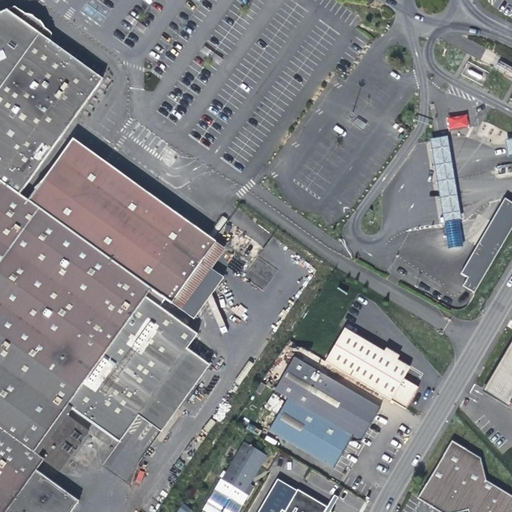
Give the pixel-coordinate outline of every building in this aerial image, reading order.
[(51,34),(44,29),(42,26),(40,23),(35,19),(32,17),(28,16),(25,15),(14,7),(6,11),(14,17),(13,34),(30,46),(46,39),(51,34)] [(6,11),(0,13),(0,511),(71,511),(78,502),(36,471),(43,461),(59,472),(88,432),(66,416),(72,409),(119,443),(141,413),(187,349),(197,335),(159,308),(148,299),(153,292),(165,300),(171,304),(215,243),(72,140),(43,180),(34,189),(35,190),(27,201),(19,195),(102,80),(46,39),(30,46),(13,34),(14,17),(6,11)] [(449,130),(469,126),(466,114),(446,118),(449,130)] [(449,258),(466,255),(454,181),(447,137),(430,140),(449,258)] [(511,203),(504,199),(460,274),(467,278),(462,286),(470,290),(474,293),(511,227),(511,203)] [(215,243),(171,304),(194,320),(223,279),(211,270),(225,250),(215,243)] [(153,292),(148,299),(159,308),(165,300),(153,292)] [(325,362),(406,410),(413,397),(418,388),(403,379),(410,368),(344,329),(325,362)] [(187,349),(141,413),(163,429),(209,366),(187,349)] [(511,354),(499,376),(492,392),(511,402),(511,354)] [(287,398),(352,437),(361,442),(380,409),(293,358),(274,390),(287,398)] [(352,437),(287,398),(277,416),(342,454),(352,437)] [(342,454),(277,416),(267,433),(332,471),(342,454)] [(480,459),(451,441),(417,499),(438,511),(460,511),(468,510),(468,511),(511,511),(511,496),(486,481),(480,459)] [(238,511),(253,487),(249,484),(261,464),(258,462),(263,454),(244,443),(239,452),(242,454),(230,474),(227,472),(222,480),(220,479),(202,510),(205,511),(238,511)] [(263,454),(258,462),(261,464),(266,456),(263,454)] [(297,490),(297,491),(276,480),(264,501),(281,510),(280,511),(324,511),(327,507),(297,490)] [(329,511),(338,498),(334,496),(327,507),(324,511),(329,511)] [(280,511),(281,510),(264,501),(257,511),(280,511)]
